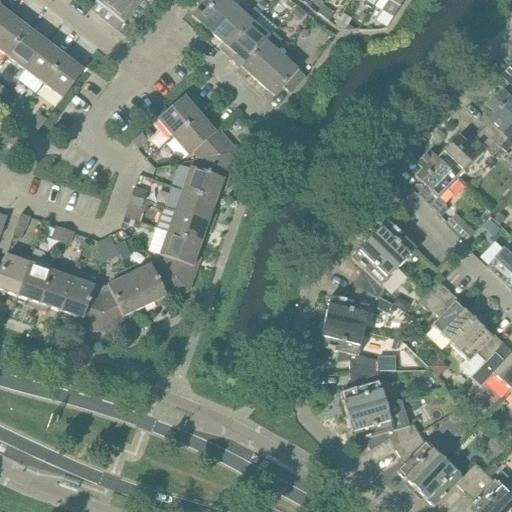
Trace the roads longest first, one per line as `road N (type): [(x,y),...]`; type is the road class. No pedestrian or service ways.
road 1 (residential): [(400,511),(302,418),(290,365),(314,268),(379,171)]
road 2 (secondary): [(322,511),(186,439),(0,380)]
road 3 (residential): [(0,202),(19,201),(96,230),(112,224),(127,172),(83,136),(134,64)]
road 4 (secondary): [(0,434),(199,511)]
road 5 (residential): [(511,31),(379,171)]
road 6 (residential): [(511,309),(379,171)]
road 7 (residential): [(271,123),(157,24)]
